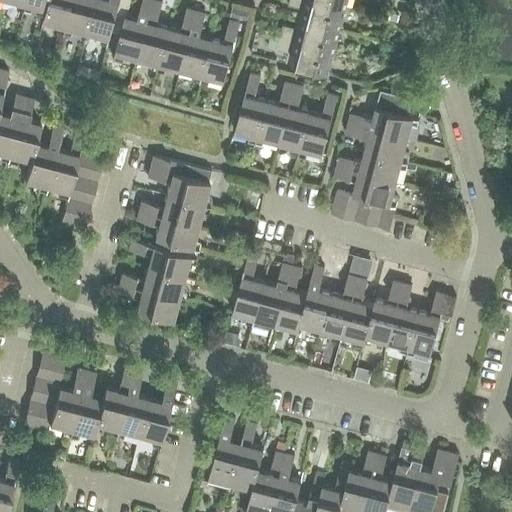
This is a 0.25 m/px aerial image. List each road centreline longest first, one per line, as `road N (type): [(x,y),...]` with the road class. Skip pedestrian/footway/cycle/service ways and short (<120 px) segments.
road 1 (residential): [(482,274),(443,421),(215,361)]
road 2 (residential): [(71,474),(177,502),(215,361)]
road 3 (residential): [(431,0),(492,236)]
road 4 (residential): [(482,274),(266,204)]
road 5 (residential): [(82,326),(128,153)]
road 6 (residential): [(215,361),(82,326)]
